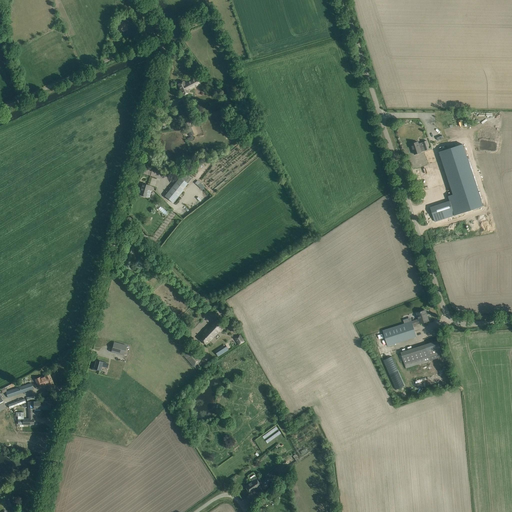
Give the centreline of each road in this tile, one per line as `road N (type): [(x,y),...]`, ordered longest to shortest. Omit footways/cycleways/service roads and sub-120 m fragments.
road 1 (unclassified): [(38,511),(158,74),(160,36)]
road 2 (unclassified): [(511,322),(447,317),(344,0)]
road 3 (unclassified): [(0,109),(160,36)]
